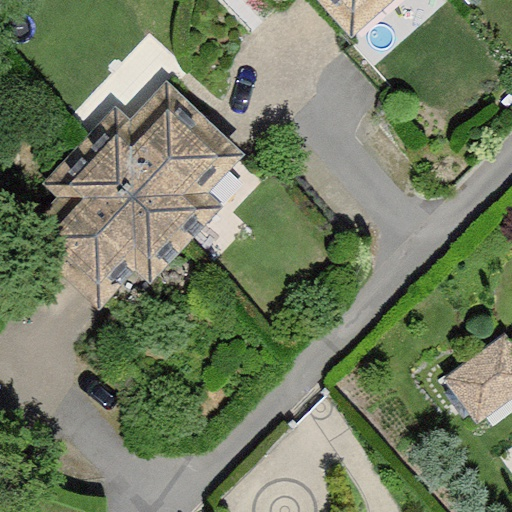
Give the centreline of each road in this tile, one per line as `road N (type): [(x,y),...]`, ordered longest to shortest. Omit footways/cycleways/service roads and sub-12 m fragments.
road 1 (residential): [(511,191),(181,511)]
road 2 (unknown): [(438,262),(275,86)]
road 3 (unknown): [(159,511),(19,360),(0,379)]
